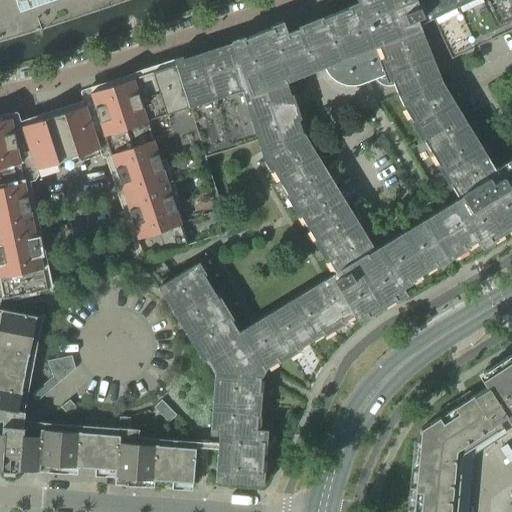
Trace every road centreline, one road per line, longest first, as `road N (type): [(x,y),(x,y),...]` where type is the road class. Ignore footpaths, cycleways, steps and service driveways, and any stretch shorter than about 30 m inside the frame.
road 1 (tertiary): [(511,294),(412,353),(359,409),(330,464),(320,511)]
road 2 (residential): [(287,1),(43,84)]
road 3 (residential): [(0,495),(223,511)]
road 4 (residential): [(102,295),(43,84)]
road 5 (residential): [(392,226),(332,125),(332,99)]
